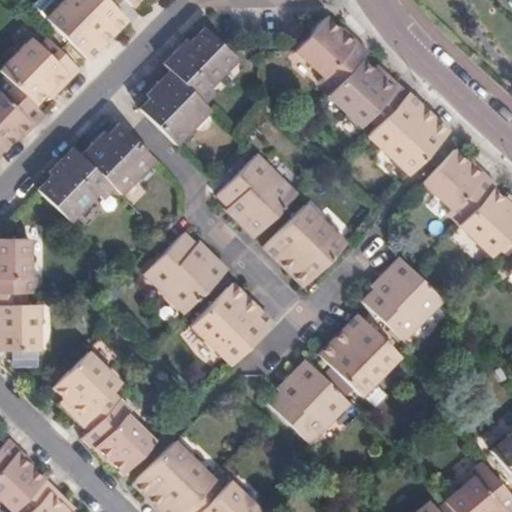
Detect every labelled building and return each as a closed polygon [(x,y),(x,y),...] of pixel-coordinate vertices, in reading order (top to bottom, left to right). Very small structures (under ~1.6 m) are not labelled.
[(37,0),(32,7),(45,19),(63,0),(37,0)] [(101,37),(122,16),(105,0),(63,0),(45,19),(87,60),(102,44),(105,41),(101,37)] [(126,20),(122,16),(101,37),(105,41),(126,20)] [(360,59),(367,51),(355,40),(353,43),(339,31),(324,17),(294,50),(322,76),(318,82),(329,93),(360,59)] [(188,42),(203,27),(197,21),(182,36),(186,39),(188,42)] [(235,59),(229,53),(203,27),(188,42),(186,39),(171,54),(162,64),(169,70),(202,103),(212,91),(208,86),(235,59)] [(353,43),(355,40),(346,32),(342,28),(339,31),(353,43)] [(44,37),(37,45),(44,52),(51,44),(44,37)] [(29,38),(0,69),(0,73),(4,77),(34,106),(45,95),(52,88),(56,93),(61,88),(79,70),(78,69),(51,44),(44,52),(37,45),(29,38)] [(371,70),(360,59),(329,93),(326,95),(360,127),(367,120),(374,112),(382,119),(406,93),(383,72),(378,77),(371,70)] [(156,83),(169,70),(162,64),(150,77),(156,83)] [(383,72),(376,65),(371,70),(378,77),(383,72)] [(208,110),(202,103),(169,70),(156,83),(146,93),(145,95),(148,98),(138,108),(174,144),(208,110)] [(0,152),(0,153),(11,142),(16,137),(28,125),(31,127),(43,115),(39,110),(34,106),(4,77),(0,80),(0,152)] [(49,100),(56,93),(52,88),(45,95),(49,100)] [(426,112),(406,93),(382,119),(375,127),(366,136),(408,174),(444,136),(423,116),(426,112)] [(375,127),(382,119),(374,112),(367,120),(375,127)] [(444,136),(448,131),(426,112),(423,116),(444,136)] [(153,159),(120,127),(120,126),(117,124),(106,134),(103,132),(91,144),(79,156),(111,188),(118,195),(153,159)] [(19,140),(31,127),(28,125),(16,137),(19,140)] [(79,156),(91,144),(84,137),(72,149),(79,156)] [(111,188),(79,156),(72,149),(54,167),(48,173),(50,176),(36,190),(68,222),(95,194),(100,200),(111,188)] [(468,164),(452,149),(421,183),(449,209),(445,214),(457,225),(458,225),(491,188),(495,184),(484,174),(481,177),(468,164)] [(253,238),(295,194),(255,155),(215,195),(227,206),(234,214),(232,217),(239,225),(253,238)] [(479,169),(470,161),(468,164),(481,177),(484,174),(479,169)] [(503,199),(491,188),(458,225),(491,256),(498,249),(505,241),(511,247),(511,203),(510,206),(503,199)] [(511,203),(511,198),(507,195),(503,199),(510,206),(511,203)] [(306,283),(343,244),(303,205),(262,247),(272,257),(281,266),(285,263),(306,283)] [(234,214),(227,206),(224,209),(232,217),(234,214)] [(142,274),(182,314),(225,270),(209,254),(204,250),(201,253),(194,245),(182,234),(142,274)] [(26,239),(6,238),(0,238),(0,293),(14,293),(25,293),(35,293),(35,277),(28,277),(26,239)] [(511,247),(505,241),(498,249),(506,257),(511,250),(511,247)] [(204,250),(197,242),(194,245),(201,253),(204,250)] [(414,272),(399,257),(382,274),(378,278),(381,281),(374,289),(362,301),(402,341),(443,300),(414,272)] [(302,287),(306,283),(285,263),(281,266),(286,271),(302,287)] [(381,281),(378,278),(371,285),(374,289),(381,281)] [(247,308),(251,304),(246,299),(230,284),(226,288),(247,308)] [(189,326),(229,365),(271,323),(259,311),(251,304),(247,308),(226,288),(189,326)] [(0,350),(36,350),(35,305),(25,305),(15,305),(14,293),(0,293),(0,350)] [(15,305),(25,305),(25,293),(14,293),(15,305)] [(358,396),(398,355),(357,314),(340,331),(337,334),(341,337),(321,358),(358,396)] [(337,334),(333,339),(317,355),(321,358),(341,337),(337,334)] [(70,416),(87,432),(111,407),(103,399),(111,391),(118,384),(85,351),(50,387),(61,398),(68,405),(63,409),(70,416)] [(308,444),(348,403),(305,361),(289,376),(284,382),(286,385),(279,392),(267,405),(308,444)] [(276,389),(279,392),(286,385),(284,382),(276,389)] [(111,407),(118,399),(111,391),(103,399),(111,407)] [(57,402),(63,409),(68,405),(61,398),(57,402)] [(107,460),(122,474),(153,443),(126,415),(130,410),(118,399),(111,407),(87,432),(80,439),(91,450),(92,451),(95,448),(107,460)] [(511,432),(490,451),(511,478),(511,432)] [(13,445),(7,439),(0,446),(0,499),(12,511),(19,505),(44,480),(30,465),(16,452),(18,450),(13,445)] [(206,487),(213,480),(172,441),(135,480),(155,499),(151,503),(157,509),(159,511),(181,511),(205,488),(206,487)] [(93,452),(104,463),(107,460),(95,448),(92,451),(93,452)] [(31,463),(18,450),(16,452),(30,465),(31,463)] [(450,510),(451,511),(502,511),(503,511),(502,511),(506,511),(511,508),(511,498),(481,461),(469,472),(473,477),(443,502),(450,510)] [(68,511),(62,506),(66,502),(53,489),(44,480),(19,505),(26,511),(68,511)] [(155,499),(135,480),(131,484),(147,499),(151,503),(155,499)] [(213,496),(220,489),(213,480),(206,487),(205,488),(213,496)] [(259,511),(227,482),(220,489),(213,496),(205,488),(181,511),(259,511)] [(427,501),(414,511),(451,511),(450,510),(447,511),(437,511),(435,509),(427,501)] [(62,506),(68,511),(69,511),(73,509),(66,502),(62,506)] [(443,502),(435,509),(437,511),(447,511),(450,510),(443,502)]
